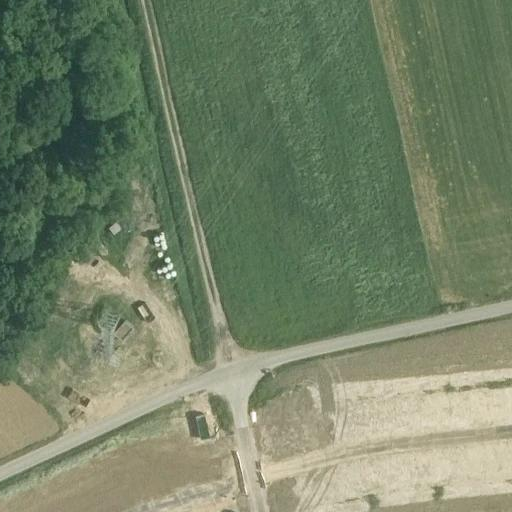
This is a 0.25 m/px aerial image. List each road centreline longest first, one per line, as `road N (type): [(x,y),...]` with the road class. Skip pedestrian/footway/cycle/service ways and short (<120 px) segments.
road 1 (track): [(231,374),(147,0)]
road 2 (unclassified): [(231,374),(511,306)]
road 3 (unclassified): [(0,474),(231,374)]
road 4 (unclassified): [(261,511),(231,374)]
